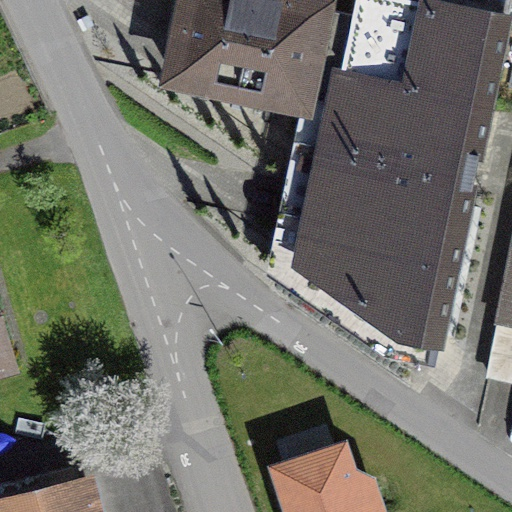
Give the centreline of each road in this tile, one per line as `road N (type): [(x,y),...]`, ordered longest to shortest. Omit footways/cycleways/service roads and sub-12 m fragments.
road 1 (residential): [(511,473),(120,193)]
road 2 (residential): [(120,193),(225,511)]
road 3 (residential): [(26,0),(120,193)]
